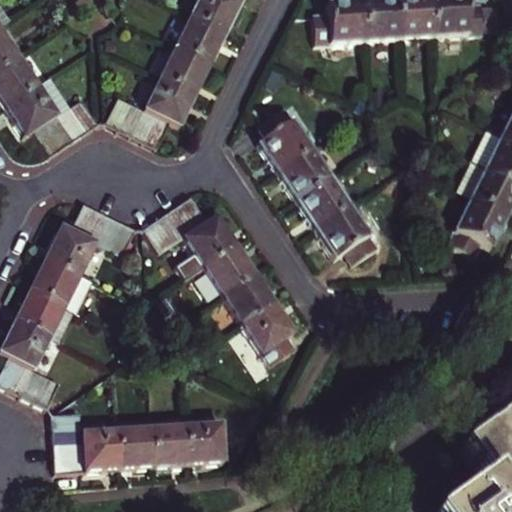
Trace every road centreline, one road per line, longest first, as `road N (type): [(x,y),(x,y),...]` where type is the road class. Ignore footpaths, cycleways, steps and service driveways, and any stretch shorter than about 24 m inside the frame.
road 1 (residential): [(219,164),(320,304),(511,289)]
road 2 (residential): [(12,214),(56,184),(162,184),(219,164)]
road 3 (residential): [(283,0),(217,132),(219,164)]
